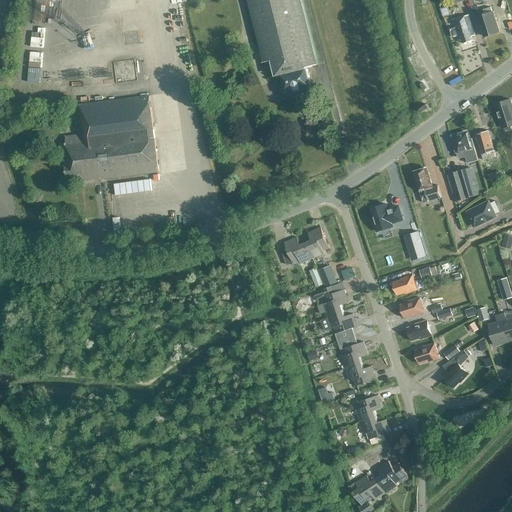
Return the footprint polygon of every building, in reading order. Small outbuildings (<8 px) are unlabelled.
[(273,60),(273,62),(276,76),(283,74),(287,91),(312,85),(308,68),(319,65),(301,0),(249,0),(265,62),(273,60)] [(495,10),(492,10),(491,7),(484,9),(485,13),(478,15),(485,37),(502,32),(495,10)] [(454,37),(458,36),(459,40),(463,39),(464,43),(473,40),(471,36),(475,35),(469,16),(453,20),(455,28),(451,29),(454,37)] [(160,172),(150,96),(80,105),(83,134),(66,136),(70,164),(67,164),(69,177),(83,176),(84,180),(101,178),(101,179),(160,172)] [(511,125),(511,101),(511,99),(496,104),(503,128),(511,125)] [(496,156),(495,150),(489,130),(477,134),(483,154),(484,160),(496,156)] [(454,136),(458,152),(459,155),(461,158),(467,156),(469,162),(470,162),(479,159),(477,153),(475,146),(473,147),(468,132),(454,136)] [(442,197),(439,185),(433,187),(428,169),(426,168),(415,172),(424,203),(442,197)] [(479,195),(472,169),(472,168),(470,168),(447,175),(455,202),(479,195)] [(503,170),(490,172),(491,178),(503,176),(503,170)] [(476,226),(496,216),(489,202),(469,212),(476,226)] [(386,204),(372,208),(376,221),(374,222),(378,232),(393,227),(392,223),(403,220),(399,206),(388,210),(386,204)] [(404,216),(411,228),(422,222),(415,210),(404,216)] [(315,233),(305,237),(313,256),(331,249),(322,227),(314,230),(315,233)] [(419,231),(405,236),(412,260),(427,256),(419,231)] [(289,248),(282,251),(287,265),(294,262),(295,264),(313,256),(305,237),(294,242),(293,239),(286,242),(289,248)] [(326,287),(339,282),(332,265),(319,270),(325,284),(326,287)] [(423,278),(433,275),(431,266),(421,269),(423,278)] [(318,267),(310,270),(317,287),(324,284),(318,267)] [(344,269),(346,278),(356,275),(354,267),(344,269)] [(418,290),(413,275),(402,278),(402,279),(394,282),(398,295),(406,293),(406,294),(418,290)] [(511,297),(511,291),(508,278),(498,280),(505,300),(511,297)] [(345,289),(337,292),(335,285),(315,292),(317,299),(325,297),(327,303),(318,306),(321,314),(326,313),(327,316),(343,311),(342,305),(349,302),(345,289)] [(426,313),(421,297),(409,301),(409,302),(401,305),(406,318),(413,315),(414,316),(426,313)] [(441,305),(432,308),(434,313),(438,312),(443,311),(441,305)] [(474,307),(466,310),(468,318),(476,315),(474,307)] [(486,307),(478,309),(481,321),(490,319),(486,307)] [(456,320),(452,308),(443,311),(438,312),(440,318),(448,316),(449,322),(456,320)] [(511,310),(501,314),(509,341),(511,340),(511,310)] [(345,316),(343,311),(327,316),(328,318),(322,320),(325,330),(335,327),(337,333),(358,326),(353,314),(345,316)] [(509,341),(501,314),(496,315),(498,323),(489,325),(495,345),(509,341)] [(433,335),(428,320),(416,324),(417,325),(409,328),(413,341),(421,338),(421,339),(433,335)] [(475,322),(469,325),(473,332),(479,329),(475,322)] [(342,356),(346,368),(363,363),(361,357),(369,354),(364,341),(343,348),(346,355),(342,356)] [(440,358),(435,343),(424,347),(424,348),(416,350),(420,364),(428,361),(429,362),(440,358)] [(457,343),(446,351),(451,358),(462,350),(460,346),(457,343)] [(465,349),(452,358),(458,363),(450,372),(451,372),(445,378),(455,388),(461,382),(461,383),(470,374),(462,366),(470,357),(470,356),(466,351),(465,349)] [(317,350),(308,353),(311,361),(320,358),(317,350)] [(490,357),(484,360),(486,367),(493,365),(490,357)] [(365,368),(363,363),(346,368),(350,380),(354,379),(356,386),(377,379),(372,366),(365,368)] [(329,394),(321,396),(324,403),(335,399),(333,392),(329,394)] [(357,410),(361,422),(377,416),(375,411),(383,408),(378,395),(358,402),(360,408),(357,410)] [(379,422),(377,416),(361,422),(365,434),(368,433),(370,439),(391,432),(387,419),(379,422)] [(362,452),(360,447),(353,450),(349,451),(350,456),(362,452)] [(377,479),(387,493),(398,486),(396,483),(407,475),(399,463),(393,467),(389,461),(378,468),(382,475),(377,479)] [(387,493),(377,479),(372,482),(368,475),(356,483),(360,488),(354,492),(363,505),(359,507),(362,511),(371,511),(375,510),(369,501),(374,497),(376,500),(387,493)]
